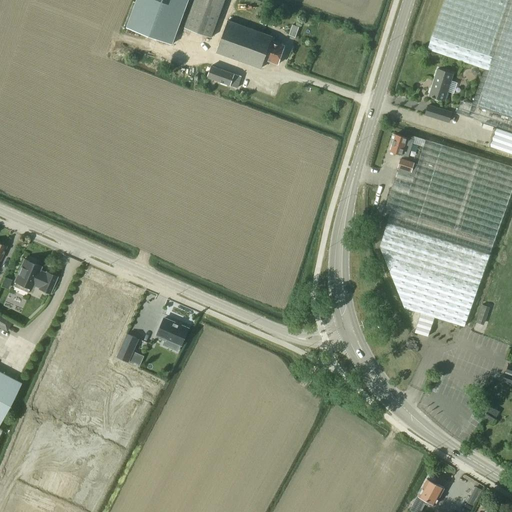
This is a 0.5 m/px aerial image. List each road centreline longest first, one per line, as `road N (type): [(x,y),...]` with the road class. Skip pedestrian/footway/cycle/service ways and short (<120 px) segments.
road 1 (secondary): [(348,329),(308,339),(287,333),(0,208)]
road 2 (tertiary): [(348,329),(339,293),(342,222),(410,0)]
road 3 (secondary): [(511,483),(404,411),(371,374),(348,329)]
